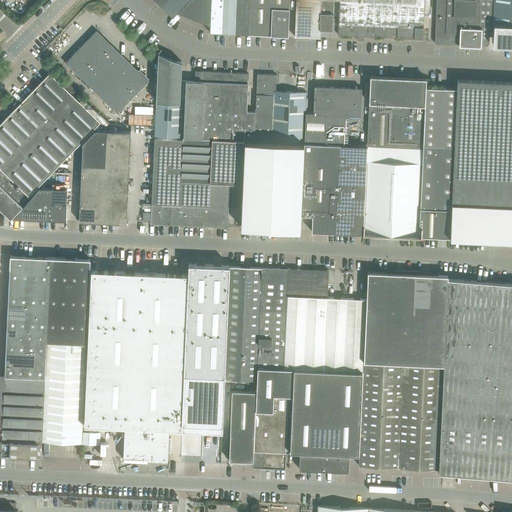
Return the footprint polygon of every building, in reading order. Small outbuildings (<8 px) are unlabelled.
[(209,32),(248,34),(249,0),(154,0),(172,17),(177,12),(210,25),(209,32)] [(289,0),(249,0),(248,34),(287,36),(289,0)] [(294,35),(294,36),(319,37),(320,29),(332,30),(333,0),(295,0),(294,35)] [(423,28),(424,0),(339,0),(338,35),(357,36),(357,40),(364,40),(364,36),(415,38),(415,27),(423,28)] [(436,0),(435,42),(435,43),(459,44),(459,45),(481,46),(481,45),(481,43),(482,43),(488,44),(489,44),(490,21),(491,21),(492,1),(492,0),(436,0)] [(493,35),(492,45),(506,46),(511,46),(511,0),(493,0),(493,24),(493,35)] [(96,31),(66,63),(117,112),(148,80),(96,31)] [(181,61),(157,62),(156,109),(155,137),(179,138),(179,107),(181,61)] [(194,81),(185,81),(183,137),(201,138),(244,140),(254,140),(255,112),(246,111),(248,73),(204,71),(195,71),(194,81)] [(0,208),(10,219),(22,206),(20,204),(28,195),(28,196),(100,121),(49,73),(0,123),(0,208)] [(255,112),(254,140),(271,141),(304,143),(306,92),(275,91),(276,75),(256,73),(255,112)] [(367,146),(423,148),(425,87),(426,78),(370,76),(367,146)] [(511,82),(503,82),(498,81),(457,80),(457,88),(451,203),(450,237),(488,239),(498,239),(498,240),(500,240),(500,239),(511,239),(511,82)] [(361,88),(315,86),(314,114),(306,113),(305,143),(347,145),(348,115),(360,116),(361,88)] [(363,233),(419,236),(450,237),(451,203),(457,88),(425,87),(423,148),(367,146),(363,233)] [(78,221),(126,223),(130,131),(94,129),(82,142),(78,221)] [(182,139),(154,138),(151,212),(150,221),(150,224),(160,224),(227,227),(228,207),(241,207),(242,185),(242,181),(244,140),(201,138),(183,137),(182,137),(182,139)] [(244,141),(241,227),(278,229),(282,229),(282,228),(290,229),(291,229),(299,229),(299,230),(303,143),(244,141)] [(311,231),(363,233),(367,146),(304,143),(304,158),(301,215),(312,215),(311,231)] [(11,218),(64,220),(65,221),(67,189),(38,187),(38,188),(13,218),(11,218)] [(143,220),(150,221),(151,212),(143,212),(143,220)] [(10,256),(5,375),(44,377),(46,341),(50,257),(10,256)] [(90,259),(50,257),(46,341),(86,343),(90,259)] [(188,264),(188,274),(184,374),(225,376),(225,365),(230,266),(230,265),(229,265),(188,264)] [(256,380),(257,366),(261,267),(230,266),(225,365),(225,376),(225,379),(232,379),(256,380)] [(257,366),(283,368),(288,268),(261,267),(257,366)] [(293,368),(363,371),(363,361),(366,299),(327,297),(329,270),(288,268),(283,368),(293,368)] [(124,436),(123,436),(122,437),(122,438),(121,438),(121,439),(121,440),(121,441),(120,442),(120,443),(121,445),(121,446),(121,447),(121,448),(122,449),(124,449),(123,457),(143,458),(143,459),(147,459),(147,460),(167,461),(169,428),(181,429),(184,374),(188,274),(91,270),(84,425),(125,426),(124,436)] [(366,299),(363,361),(443,365),(447,279),(447,275),(368,272),(366,299)] [(443,365),(439,469),(438,473),(511,478),(511,283),(447,279),(443,365)] [(5,375),(1,455),(41,457),(42,441),(82,443),(86,343),(46,341),(44,377),(5,375)] [(359,466),(439,469),(443,365),(363,361),(363,371),(359,455),(359,466)] [(285,452),(289,452),(293,368),(283,368),(257,366),(256,380),(256,392),(253,462),(253,467),(285,469),(285,452)] [(299,453),(299,469),(348,471),(349,455),(359,455),(363,371),(293,368),(289,452),(299,453)] [(253,462),(256,392),(232,391),(229,461),(253,462)]
